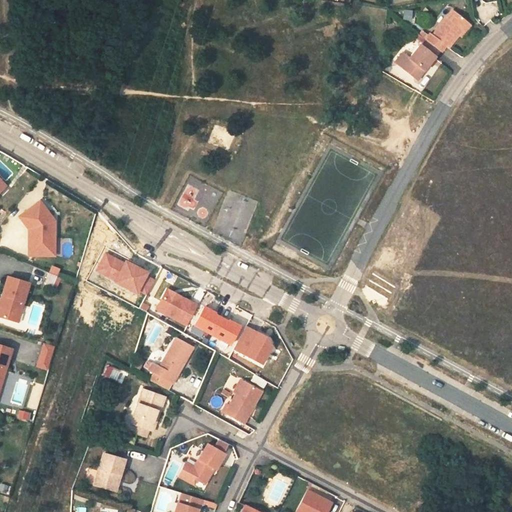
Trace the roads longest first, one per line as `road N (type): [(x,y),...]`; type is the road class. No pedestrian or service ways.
road 1 (unclassified): [(311,318),(0,136)]
road 2 (residential): [(511,23),(474,58),(431,123),(329,311)]
road 3 (unclassified): [(511,431),(336,333)]
road 4 (residential): [(252,447),(375,511)]
road 5 (residential): [(317,338),(252,447)]
